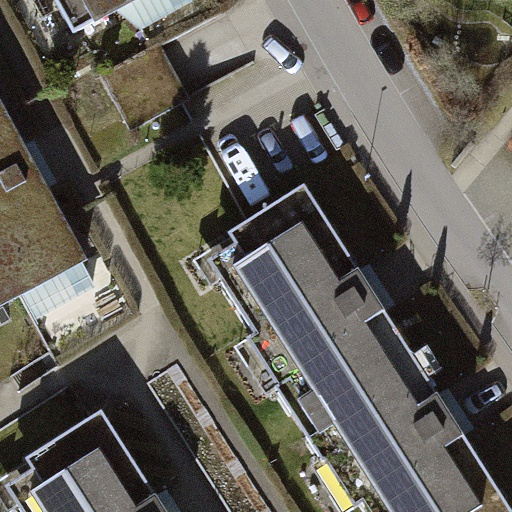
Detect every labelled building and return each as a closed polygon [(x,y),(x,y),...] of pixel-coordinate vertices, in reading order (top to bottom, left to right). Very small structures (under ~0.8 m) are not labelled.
[(139,0),(79,0),(94,26),(139,0)] [(171,52),(113,79),(135,127),(194,101),(171,52)] [(0,106),(0,317),(87,272),(0,106)] [(313,194),(208,258),(306,418),(411,354),(313,194)] [(507,511),(411,355),(306,419),(362,511),(507,511)] [(169,511),(113,419),(13,480),(32,511),(169,511)]
